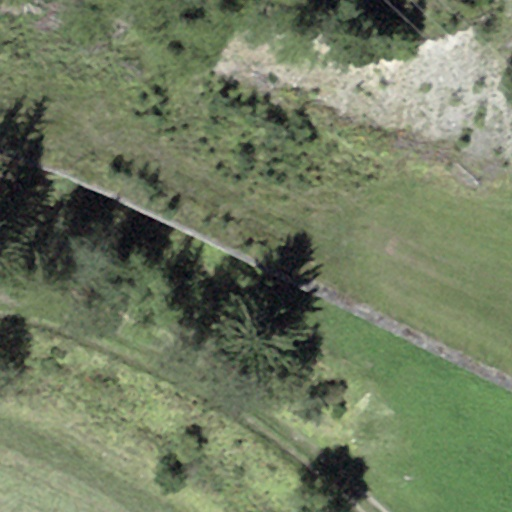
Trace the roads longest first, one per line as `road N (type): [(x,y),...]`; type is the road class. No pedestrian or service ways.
road 1 (secondary): [(511,311),(127,129),(0,83)]
road 2 (track): [(370,511),(243,411),(83,329),(0,320)]
